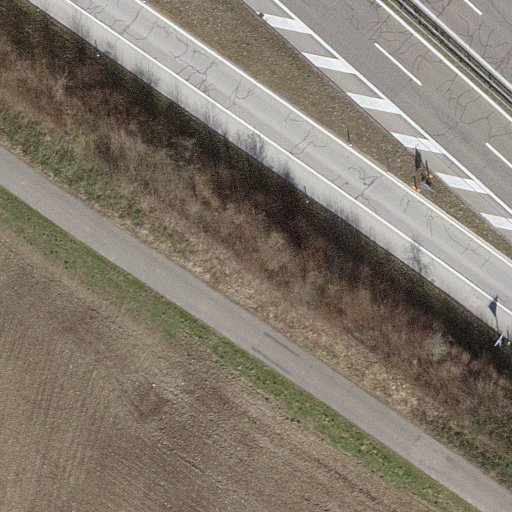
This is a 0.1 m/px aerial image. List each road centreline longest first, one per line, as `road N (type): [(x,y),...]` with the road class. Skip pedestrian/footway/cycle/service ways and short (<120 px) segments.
road 1 (track): [(496,511),(0,159)]
road 2 (motorway): [(94,0),(511,290)]
road 3 (motorway): [(325,0),(511,167)]
